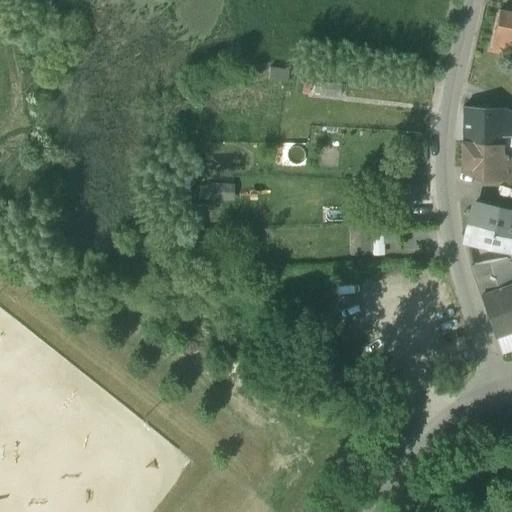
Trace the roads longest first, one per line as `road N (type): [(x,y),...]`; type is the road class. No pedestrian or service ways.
road 1 (residential): [(496,389),(444,208),(443,130),(466,0)]
road 2 (residential): [(362,511),(419,446),(496,389)]
